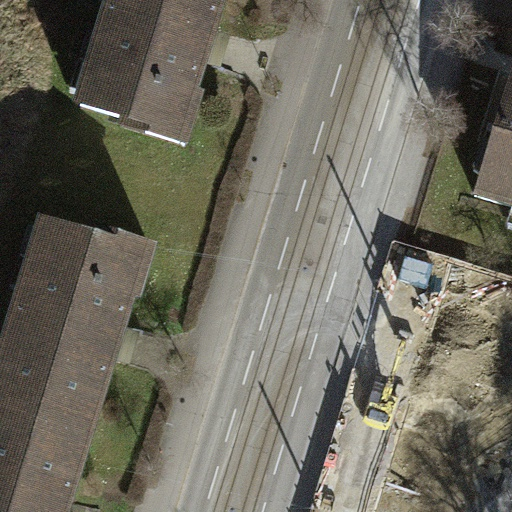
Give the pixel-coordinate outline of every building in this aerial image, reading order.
[(121,124),(181,142),(196,94),(189,92),(199,59),(210,63),(219,32),(212,29),(220,0),(109,0),(78,103),(123,117),(121,124)] [(511,72),(511,73),(474,195),(511,206),(511,72)] [(135,297),(150,249),(91,230),(88,237),(43,223),(0,360),(0,370),(5,372),(0,386),(0,402),(90,430),(112,359),(120,361),(129,330),(118,327),(128,295),(135,297)] [(441,319),(381,511),(511,511),(511,345),(473,339),(475,325),(441,319)] [(0,511),(73,511),(76,504),(68,502),(90,430),(0,402),(0,511)]
